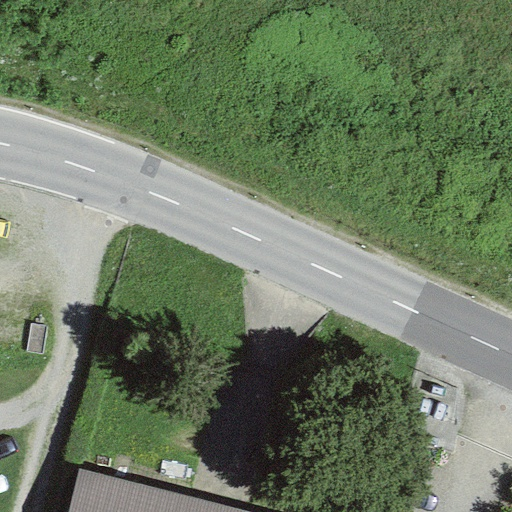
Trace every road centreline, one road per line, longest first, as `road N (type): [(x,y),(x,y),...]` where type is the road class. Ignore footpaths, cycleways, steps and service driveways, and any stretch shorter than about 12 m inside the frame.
road 1 (track): [(0,60),(165,118),(511,275)]
road 2 (secondary): [(511,357),(227,226),(0,148)]
